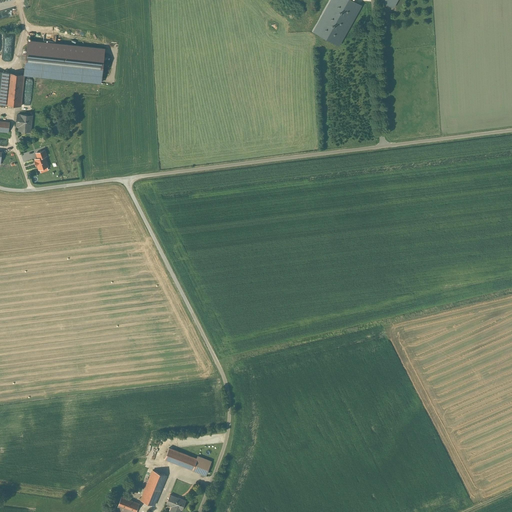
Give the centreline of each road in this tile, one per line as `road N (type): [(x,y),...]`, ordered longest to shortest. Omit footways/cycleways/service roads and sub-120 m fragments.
road 1 (unclassified): [(123,176),(511,129)]
road 2 (unclassified): [(123,176),(225,383),(227,432),(199,511)]
road 3 (track): [(389,324),(511,295)]
road 4 (unclassified): [(0,185),(123,176)]
